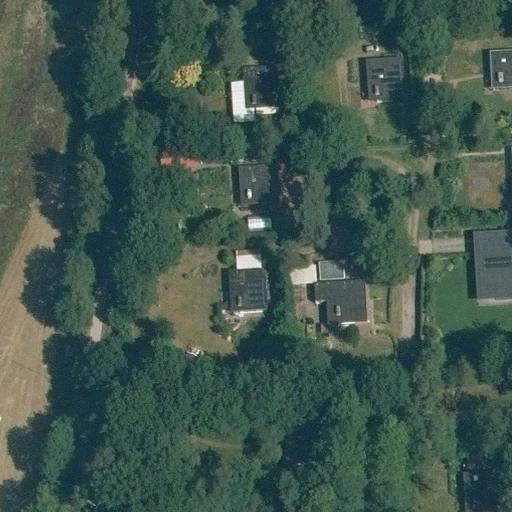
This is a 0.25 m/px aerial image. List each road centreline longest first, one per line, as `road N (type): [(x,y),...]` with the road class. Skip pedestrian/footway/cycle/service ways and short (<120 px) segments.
road 1 (unclassified): [(72,511),(112,213)]
road 2 (track): [(366,511),(366,415),(390,391),(401,357),(399,258)]
road 3 (track): [(112,213),(138,0)]
